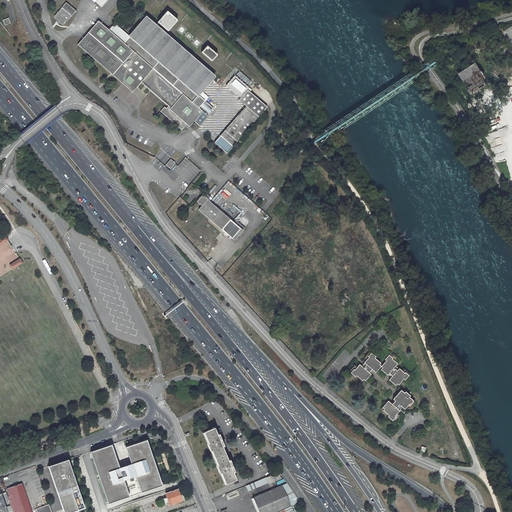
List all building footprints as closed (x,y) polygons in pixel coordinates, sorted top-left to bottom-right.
[(91,0),(101,8),(108,0),(91,0)] [(70,17),(69,15),(62,9),(61,9),(55,16),(55,18),(62,24),(64,24),(70,17)] [(177,20),(167,11),(157,22),(168,31),(177,20)] [(145,17),(129,35),(130,36),(129,37),(113,24),(109,30),(98,21),(78,45),(132,92),(141,82),(168,106),(166,108),(164,107),(160,111),(182,130),(187,124),(189,126),(194,121),(200,126),(208,116),(207,115),(213,108),(199,96),(215,77),(145,17)] [(207,46),(201,52),(211,61),(217,55),(207,46)] [(473,62),(455,73),(466,91),(484,80),(473,62)] [(248,85),(251,81),(239,71),(236,75),(248,85)] [(267,107),(247,90),(249,88),(235,75),(226,85),(239,97),(237,99),(246,106),(214,142),(227,153),(267,107)] [(249,88),(247,90),(267,107),(275,98),(257,83),(251,89),(249,88)] [(161,162),(165,165),(170,158),(167,155),(161,162)] [(165,166),(170,169),(175,162),(170,159),(165,166)] [(206,194),(204,196),(202,195),(197,202),(202,206),(198,210),(232,239),(232,238),(234,240),(243,230),(242,230),(243,229),(240,226),(241,225),(236,220),(233,222),(207,200),(210,197),(206,194)] [(12,269),(22,263),(20,259),(10,265),(12,269)] [(405,372),(404,373),(401,371),(399,368),(398,369),(394,367),(397,364),(394,361),(392,359),(392,358),(389,355),(384,360),(386,361),(381,366),(379,365),(380,363),(374,358),(376,357),(371,353),(368,356),(368,357),(366,360),(364,363),(365,364),(362,367),(359,364),(357,367),(354,370),(353,369),(350,373),(355,377),(356,376),(362,381),(363,379),(365,381),(371,374),(369,373),(372,369),(375,373),(379,368),(381,367),(382,368),(380,370),(387,375),(389,373),(392,376),(389,380),(395,386),(397,384),(398,385),(403,379),(405,380),(409,375),(405,372)] [(413,401),(409,397),(410,396),(405,392),(404,393),(400,390),(392,399),(394,401),(392,404),(388,401),(382,407),(384,409),(383,410),(389,415),(387,417),(392,421),(395,417),(395,416),(397,414),(399,411),(398,410),(401,407),(404,409),(406,406),(409,404),(410,404),(413,401)] [(214,427),(203,432),(208,443),(207,444),(210,452),(211,451),(217,465),(216,466),(219,474),(220,473),(225,484),(236,480),(233,473),(235,472),(230,460),(228,460),(226,455),(225,453),(223,447),(224,446),(219,434),(217,434),(214,427)] [(111,445),(91,452),(108,503),(129,496),(124,480),(130,478),(131,481),(133,480),(132,477),(135,476),(141,493),(163,486),(147,439),(125,447),(131,463),(129,464),(128,462),(125,463),(126,466),(119,468),(111,445)] [(70,511),(84,507),(67,459),(48,466),(64,511),(70,511)] [(269,483),(281,478),(278,470),(273,473),(274,474),(267,477),(269,483)] [(268,482),(266,478),(246,486),(248,491),(268,482)] [(31,511),(22,483),(10,487),(12,495),(15,504),(18,511),(31,511)] [(300,503),(294,494),(287,483),(253,498),(259,511),(278,511),(283,510),(285,509),(291,506),(293,506),(300,503)] [(182,495),(180,495),(177,489),(165,493),(167,497),(164,499),(165,503),(168,502),(169,505),(182,501),(182,500),(183,498),(183,497),(182,495)]
